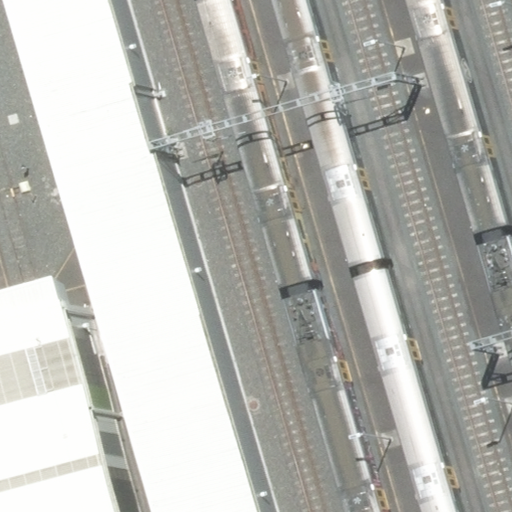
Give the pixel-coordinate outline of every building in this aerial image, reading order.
[(30,0),(181,511),(279,511),(129,0),(30,0)] [(321,0),(280,0),(363,283),(401,272),(321,0)] [(511,188),(456,0),(416,0),(493,260),(511,254),(511,188)] [(470,0),(511,140),(511,13),(508,0),(470,0)] [(511,254),(493,260),(511,326),(511,254)] [(470,511),(401,272),(363,283),(429,511),(470,511)] [(0,287),(0,511),(154,511),(98,306),(87,310),(81,283),(35,296),(5,304),(0,287)]
